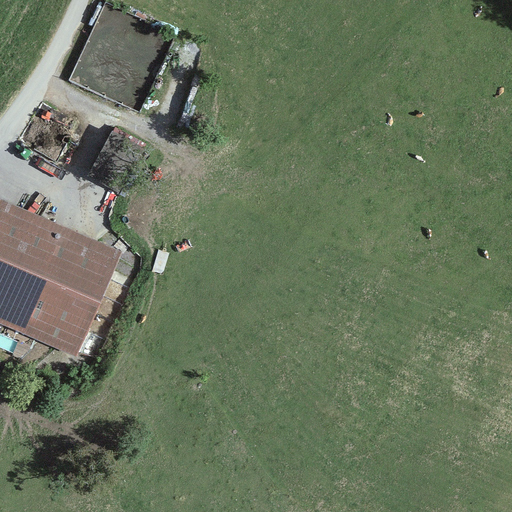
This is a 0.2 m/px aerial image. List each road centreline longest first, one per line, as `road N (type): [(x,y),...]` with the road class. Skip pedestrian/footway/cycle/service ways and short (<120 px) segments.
road 1 (unclassified): [(80,0),(55,57),(0,133)]
road 2 (unknown): [(0,157),(111,228)]
